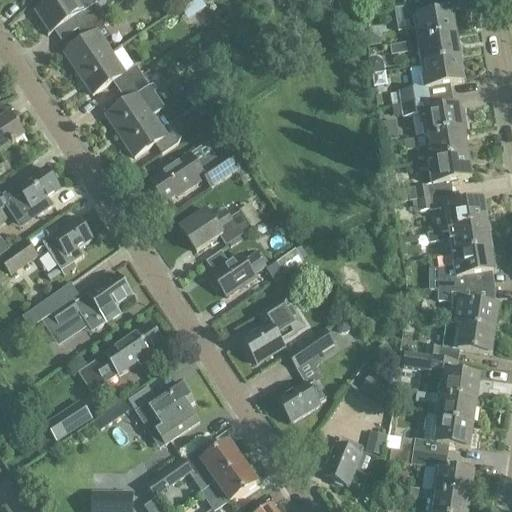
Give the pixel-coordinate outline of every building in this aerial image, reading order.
[(73,0),(59,0),(37,15),(51,37),(72,23),(78,33),(102,18),(95,7),(83,15),(73,0)] [(320,0),(317,12),(330,16),(335,0),(320,0)] [(418,44),(418,45),(457,38),(453,15),(429,19),(425,0),(412,0),(405,1),(407,10),(395,12),(397,25),(414,22),(416,32),(420,32),(422,43),(418,44)] [(108,28),(102,18),(78,33),(85,43),(65,56),(79,78),(111,56),(97,35),(108,28)] [(420,55),(424,55),(427,68),(461,62),(457,38),(418,45),(420,55)] [(410,46),(397,48),(399,57),(411,55),(410,46)] [(136,69),(125,77),(111,56),(79,78),(93,99),(113,85),(120,95),(143,80),(136,69)] [(465,85),(461,62),(427,68),(429,80),(424,81),(426,91),(401,96),(403,108),(429,104),(427,92),(465,85)] [(150,90),(143,80),(120,95),(127,105),(107,119),(121,140),(153,119),(164,111),(150,90)] [(428,128),(430,139),(426,140),(426,141),(465,134),(461,111),(431,115),(429,104),(403,108),(404,111),(399,112),(400,118),(404,118),(405,120),(422,117),(424,128),(428,128)] [(0,157),(25,140),(10,119),(1,105),(0,105),(0,157)] [(162,158),(170,153),(178,148),(183,139),(178,132),(167,140),(153,119),(121,140),(135,162),(155,148),(162,158)] [(469,158),(465,134),(426,141),(428,152),(432,151),(434,164),(469,158)] [(405,144),(406,153),(419,151),(418,142),(405,144)] [(211,179),(217,188),(239,173),(228,156),(218,163),(206,171),(211,179)] [(164,207),(176,199),(177,201),(211,179),(206,171),(218,163),(214,157),(197,168),(190,158),(161,177),(163,179),(151,187),(164,207)] [(436,176),(432,177),(434,188),(473,182),(469,158),(434,164),(436,176)] [(46,173),(9,198),(26,223),(35,217),(38,221),(54,210),(49,202),(60,195),(46,173)] [(419,203),(430,201),(428,189),(408,192),(410,204),(419,203)] [(421,216),(433,214),(430,201),(419,203),(421,216)] [(449,234),(488,228),(484,205),(445,211),(447,222),(452,222),(454,233),(449,234)] [(180,231),(197,256),(222,239),(228,248),(252,232),(241,215),(231,222),(225,215),(213,223),(206,213),(180,231)] [(80,224),(43,248),(62,276),(85,261),(80,253),(93,244),(80,224)] [(456,245),(458,258),(492,252),(488,228),(449,234),(451,245),(456,245)] [(429,238),(430,247),(442,245),(441,236),(429,238)] [(12,281),(37,262),(27,247),(1,266),(12,281)] [(439,274),(439,294),(479,294),(496,294),(493,276),(496,276),(492,252),(458,258),(453,258),(455,271),(439,274)] [(304,266),(296,255),(267,274),(275,285),(304,266)] [(220,292),(227,302),(256,282),(253,278),(265,270),(257,259),(245,267),(240,259),(211,278),(213,281),(209,283),(216,294),(220,292)] [(117,311),(132,301),(117,279),(78,306),(97,334),(121,317),(117,311)] [(455,329),(461,330),(496,335),(499,312),(496,311),(496,294),(479,294),(439,294),(439,305),(452,305),(452,316),(457,317),(455,329)] [(56,300),(35,314),(43,325),(52,319),(65,339),(85,325),(72,305),(63,311),(56,300)] [(256,369),(285,351),(282,345),(304,332),(286,303),(263,317),(270,329),(242,346),(256,369)] [(104,357),(109,364),(115,374),(119,379),(138,366),(141,370),(153,361),(151,358),(164,349),(149,328),(124,345),(123,344),(104,357)] [(443,351),(407,346),(405,359),(427,362),(459,366),(461,354),(492,359),(496,335),(461,330),(455,329),(446,328),(443,351)] [(296,374),(335,348),(325,333),(287,359),(296,374)] [(372,352),(386,374),(400,365),(385,343),(372,352)] [(442,376),(438,400),(477,406),(481,382),(457,379),(459,366),(427,362),(405,359),(404,371),(442,376)] [(103,382),(115,374),(109,364),(96,372),(103,382)] [(378,375),(367,367),(352,387),(361,393),(359,396),(382,413),(397,393),(376,378),(378,375)] [(148,391),(128,404),(136,416),(148,409),(160,427),(154,431),(165,449),(198,427),(188,411),(194,407),(181,386),(155,403),(148,391)] [(315,386),(307,390),(306,388),(279,405),(292,427),(319,411),(318,409),(326,404),(315,386)] [(417,396),(416,406),(437,409),(435,423),(439,424),(474,429),(477,406),(438,400),(417,396)] [(79,405),(46,428),(58,445),(91,422),(79,405)] [(129,415),(123,405),(98,421),(104,431),(129,415)] [(388,441),(386,453),(447,462),(449,450),(470,453),(474,429),(439,424),(437,437),(432,436),(431,447),(388,441)] [(372,437),(369,452),(382,455),(385,440),(372,437)] [(341,443),(338,451),(337,450),(324,481),(349,491),(361,460),(360,460),(363,452),(341,443)] [(206,480),(212,489),(242,469),(238,462),(239,462),(229,448),(202,467),(209,478),(206,480)] [(432,495),(432,496),(471,501),(475,478),(446,474),(447,462),(386,453),(388,453),(387,466),(435,472),(434,483),(439,484),(437,496),(432,495)] [(169,492),(192,476),(184,465),(161,481),(169,492)] [(219,498),(222,496),(230,508),(257,488),(248,475),(247,476),(242,469),(212,489),(219,498)] [(0,510),(19,499),(13,487),(0,494),(0,510)] [(410,502),(423,503),(424,495),(411,493),(410,502)] [(431,506),(436,507),(434,511),(469,511),(471,501),(432,496),(431,506)] [(131,511),(132,500),(92,500),(91,511),(131,511)]
